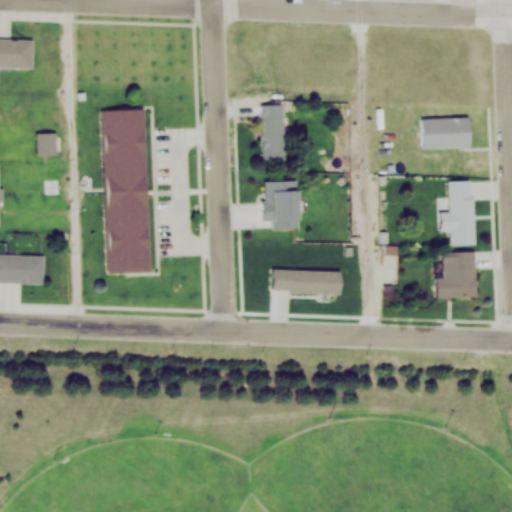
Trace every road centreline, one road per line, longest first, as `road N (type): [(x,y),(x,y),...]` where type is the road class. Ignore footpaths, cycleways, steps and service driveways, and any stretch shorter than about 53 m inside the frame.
road 1 (residential): [(93,0),(511,17)]
road 2 (residential): [(229,329),(215,0)]
road 3 (residential): [(511,336),(229,329)]
road 4 (residential): [(0,322),(229,329)]
road 5 (residential): [(506,0),(511,177)]
